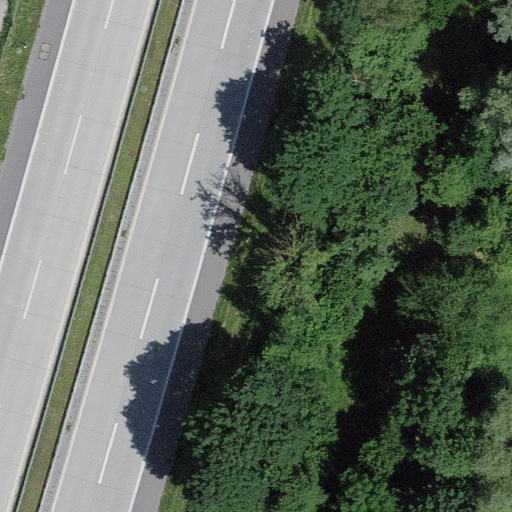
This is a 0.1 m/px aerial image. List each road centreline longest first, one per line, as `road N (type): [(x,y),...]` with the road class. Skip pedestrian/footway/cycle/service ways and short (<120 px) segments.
road 1 (motorway): [(91,511),(231,0)]
road 2 (motorway): [(112,0),(0,413)]
